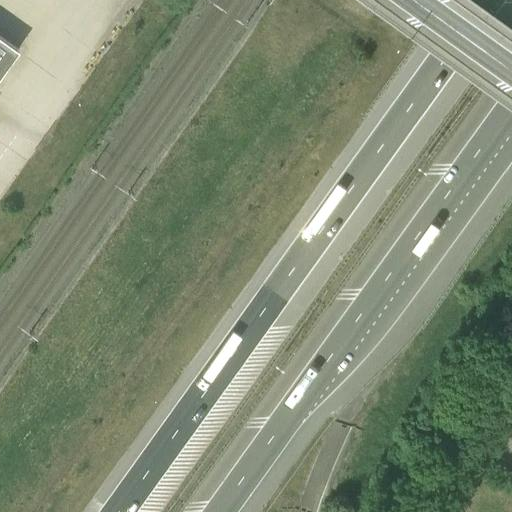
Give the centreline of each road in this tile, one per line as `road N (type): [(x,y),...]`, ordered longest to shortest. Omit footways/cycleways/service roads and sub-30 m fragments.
road 1 (motorway): [(488,0),(117,511)]
road 2 (motorway): [(228,511),(511,117)]
road 3 (secondary): [(413,0),(511,71)]
